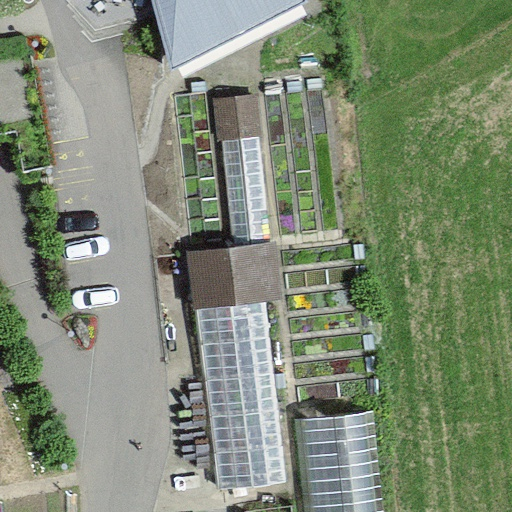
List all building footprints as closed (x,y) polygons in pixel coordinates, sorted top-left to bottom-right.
[(297,0),(152,0),(174,68),(297,0)] [(231,103),(236,243),(273,242),(268,102),(231,103)] [(43,125),(16,130),(24,172),(51,167),(43,125)] [(185,260),(207,491),(279,485),(257,253),(185,260)] [(375,511),(366,419),(292,427),(300,511),(375,511)]
